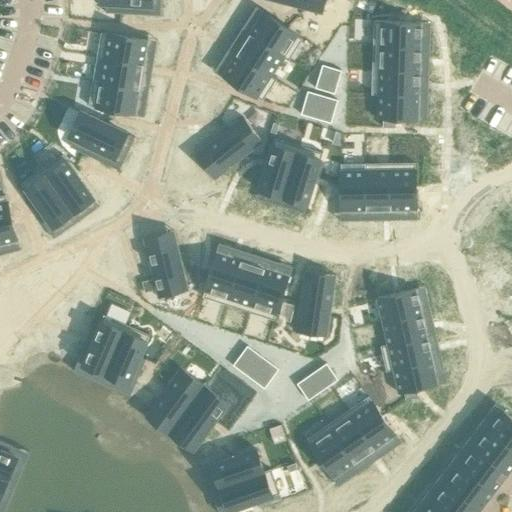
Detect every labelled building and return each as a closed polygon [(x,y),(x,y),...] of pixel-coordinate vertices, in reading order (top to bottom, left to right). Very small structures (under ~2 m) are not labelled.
[(94,0),(94,2),(106,2),(105,12),(119,13),(120,3),(151,5),(150,0),(94,0)] [(272,0),(322,13),(325,0),(272,0)] [(263,13),(250,34),(289,59),(302,38),(263,13)] [(374,20),(373,45),(420,47),(421,22),(374,20)] [(101,32),(97,57),(143,64),(147,40),(101,32)] [(250,34),(237,54),(276,79),(276,78),(270,74),(282,56),(288,60),(289,59),(250,34)] [(373,45),(372,69),(419,71),(420,47),(373,45)] [(237,54),(223,75),(262,100),(276,79),(237,54)] [(97,57),(93,80),(139,88),(143,64),(97,57)] [(322,64),(320,72),(331,76),(334,68),(322,64)] [(331,76),(330,79),(338,82),(341,70),(334,68),(331,76)] [(372,69),(371,93),(418,95),(419,71),(372,69)] [(320,72),(317,80),(329,83),(330,79),(331,76),(320,72)] [(329,83),(327,91),(334,93),(338,82),(330,79),(329,83)] [(93,80),(88,105),(135,113),(139,88),(93,80)] [(317,80),(315,88),(327,91),(329,83),(317,80)] [(307,91),(304,102),(311,104),(315,93),(307,91)] [(315,93),(311,104),(319,107),(322,95),(315,93)] [(371,93),(371,94),(379,94),(378,118),(383,119),(383,127),(395,127),(395,119),(417,120),(418,95),(371,93)] [(322,95),(319,107),(327,109),(330,97),(322,95)] [(330,97),(327,109),(334,111),(338,99),(330,97)] [(304,102),(300,114),(308,116),(311,104),(304,102)] [(311,104),(308,116),(316,118),(319,107),(311,104)] [(319,107),(316,118),(323,120),(327,109),(319,107)] [(327,109),(323,120),(331,123),(334,111),(327,109)] [(73,137),(69,146),(83,153),(87,144),(114,157),(125,133),(81,112),(70,136),(73,137)] [(243,116),(203,148),(222,172),(246,153),(262,156),(264,148),(260,142),(262,140),(243,116)] [(275,138),(259,189),(283,196),(299,145),(275,138)] [(299,145),(283,196),(307,204),(323,152),(299,145)] [(62,154),(42,168),(73,212),(93,198),(62,154)] [(415,162),(389,163),(390,209),(415,209),(415,162)] [(365,163),(340,163),(341,210),(366,210),(365,163)] [(389,163),(365,163),(366,210),(390,209),(389,163)] [(42,168),(21,183),(53,227),(73,212),(42,168)] [(5,194),(0,195),(0,243),(16,239),(5,194)] [(511,212),(500,220),(511,240),(511,212)] [(154,278),(141,281),(144,292),(156,289),(158,297),(188,290),(176,240),(146,247),(154,278)] [(217,252),(203,297),(227,304),(241,260),(217,252)] [(241,260),(227,304),(249,312),(264,267),(241,260)] [(264,267),(249,312),(273,319),(288,275),(264,267)] [(303,280),(296,331),(327,336),(334,285),(303,280)] [(415,288),(377,297),(382,322),(421,313),(415,288)] [(387,344),(380,345),(381,347),(426,336),(421,313),(382,322),(387,344)] [(103,315),(82,364),(105,374),(126,324),(103,315)] [(126,324),(105,374),(129,384),(150,334),(126,324)] [(426,336),(381,347),(386,370),(432,359),(426,336)] [(247,345),(240,355),(246,360),(253,350),(247,345)] [(253,350),(246,360),(253,364),(260,354),(253,350)] [(260,354),(253,364),(259,369),(266,359),(260,354)] [(240,355),(233,365),(239,369),(246,360),(240,355)] [(266,359),(259,369),(265,374),(272,364),(266,359)] [(432,359),(386,370),(386,371),(393,369),(399,393),(437,384),(432,359)] [(246,360),(239,369),(245,374),(253,364),(246,360)] [(326,363),(319,368),(326,378),(333,373),(326,363)] [(253,364),(245,374),(252,379),(259,369),(253,364)] [(272,364),(265,374),(271,378),(279,368),(272,364)] [(181,367),(151,409),(175,427),(205,385),(181,367)] [(319,368),(312,373),(318,383),(323,380),(326,378),(319,368)] [(259,369),(252,379),(258,383),(265,374),(259,369)] [(312,373),(304,378),(311,388),(313,386),(318,383),(312,373)] [(326,378),(323,380),(328,386),(338,379),(333,373),(326,378)] [(265,374),(258,383),(264,388),(271,378),(265,374)] [(304,378),(297,383),(304,393),(311,388),(304,378)] [(318,383),(313,386),(318,393),(328,386),(323,380),(318,383)] [(205,385),(175,427),(199,444),(229,403),(205,385)] [(311,388),(304,393),(308,400),(318,393),(313,386),(311,388)] [(416,389),(405,391),(406,399),(418,397),(416,389)] [(368,396),(347,410),(374,448),(395,434),(368,396)] [(511,415),(504,409),(490,428),(511,445),(511,415)] [(347,410),(328,424),(354,462),(374,448),(347,410)] [(328,424),(307,438),(334,476),(354,462),(328,424)] [(511,445),(490,428),(476,446),(508,471),(511,466),(511,445)] [(0,476),(7,480),(17,456),(10,453),(13,446),(0,440),(0,476)] [(476,446),(462,464),(495,489),(508,471),(476,446)] [(256,448),(212,464),(220,487),(271,469),(271,468),(264,471),(256,448)] [(462,464),(448,483),(481,507),(495,489),(462,464)] [(271,469),(220,487),(228,511),(279,493),(271,469)] [(448,483),(434,501),(449,511),(477,511),(481,507),(448,483)] [(449,511),(434,501),(425,511),(449,511)]
